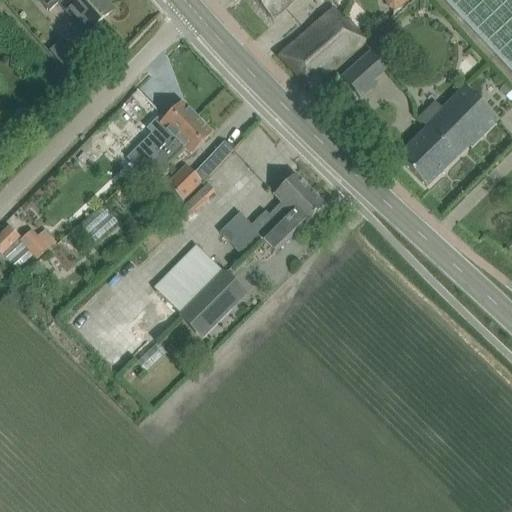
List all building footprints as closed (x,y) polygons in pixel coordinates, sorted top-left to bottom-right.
[(37,0),(48,12),(60,2),(87,33),(86,34),(113,10),(112,11),(102,0),(37,0)] [(252,0),(273,22),(296,0),(252,0)] [(410,0),(377,0),(376,2),(382,14),(391,19),(410,0)] [(511,0),(441,0),(511,75),(511,0)] [(288,68),(310,90),(324,76),(364,38),(343,16),(332,27),(322,16),(293,45),(278,58),(288,68)] [(369,53),(340,78),(359,100),(376,85),(373,81),(385,71),(369,53)] [(465,88),(425,127),(426,129),(396,158),(426,188),(469,146),(470,148),(497,121),(465,88)] [(104,132),(116,144),(148,113),(136,101),(104,132)] [(130,156),(143,170),(196,119),(181,103),(159,125),(166,133),(157,142),(151,136),(130,156)] [(212,135),(196,119),(143,170),(141,172),(154,185),(171,168),(167,165),(183,149),(190,157),(212,135)] [(225,146),(232,152),(243,140),(236,134),(225,146)] [(200,184),(202,187),(221,167),(210,157),(193,175),(186,168),(158,199),(172,213),(200,184)] [(261,239),(309,192),(294,176),(274,196),(281,204),(269,217),(265,213),(251,227),(239,215),(219,234),(242,257),(261,239)] [(195,231),(226,200),(214,188),(183,220),(195,231)] [(324,207),(309,192),(261,239),(275,254),(303,227),(304,227),(324,207)] [(0,235),(0,254),(1,256),(19,239),(8,228),(0,235)] [(56,247),(44,234),(38,239),(31,232),(18,244),(37,262),(50,250),(51,251),(56,247)] [(75,262),(60,244),(56,247),(51,251),(67,269),(75,262)] [(223,274),(198,249),(155,292),(181,317),(223,274)] [(223,274),(181,317),(204,341),(238,306),(223,291),(232,282),(223,274)] [(156,378),(172,357),(160,348),(145,370),(156,378)]
